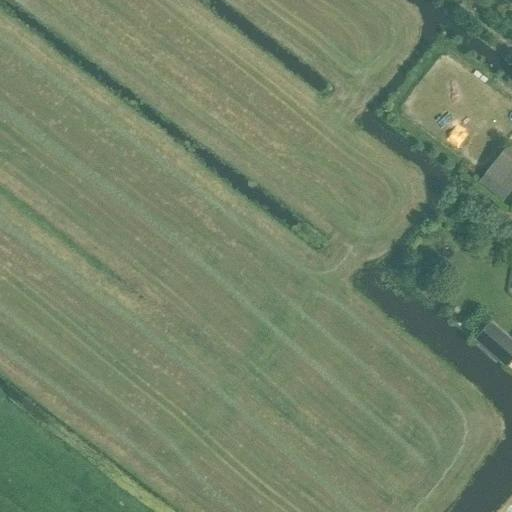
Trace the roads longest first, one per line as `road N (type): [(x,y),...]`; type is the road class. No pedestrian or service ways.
road 1 (track): [(0,352),(85,413),(166,429),(232,396),(347,242),(169,0)]
road 2 (track): [(296,511),(166,429)]
